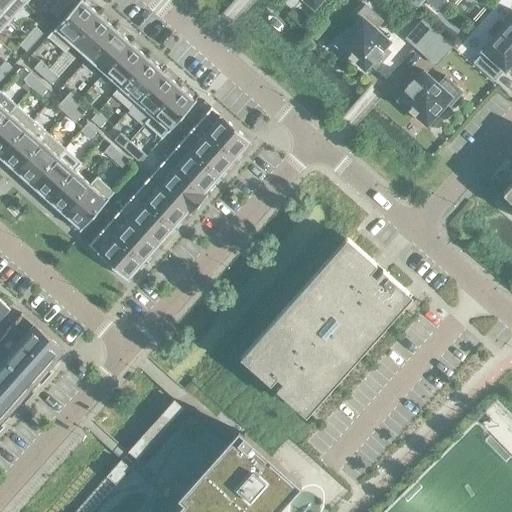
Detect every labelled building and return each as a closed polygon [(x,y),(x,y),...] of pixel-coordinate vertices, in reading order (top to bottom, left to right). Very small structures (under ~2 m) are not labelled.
[(0,0),(0,11),(10,20),(25,3),(21,0),(0,0)] [(65,51),(98,13),(83,0),(79,0),(47,37),(48,38),(49,37),(65,51)] [(57,17),(65,8),(57,1),(50,10),(57,17)] [(384,52),(382,50),(390,40),(376,28),(383,20),(365,4),(352,19),(356,22),(346,32),(347,32),(337,44),(348,54),(348,55),(354,60),(365,69),(373,60),(375,62),(384,52)] [(0,31),(10,20),(0,11),(0,31)] [(72,44),(87,58),(114,28),(98,13),(65,51),(65,52),(72,44)] [(505,71),(511,62),(511,16),(504,25),(498,20),(488,32),(493,37),(482,50),(505,71)] [(432,28),(423,19),(406,38),(415,46),(432,28)] [(34,42),(42,33),(35,26),(27,35),(34,42)] [(104,72),(131,42),(114,28),(87,58),(104,72)] [(432,28),(415,46),(436,65),(452,46),(432,28)] [(26,51),(34,42),(27,35),(19,44),(26,51)] [(104,72),(120,87),(147,56),(131,42),(104,72)] [(120,87),(136,101),(163,71),(147,56),(120,87)] [(34,68),(43,76),(49,68),(40,60),(34,68)] [(0,65),(0,72),(4,76),(12,67),(5,61),(0,65)] [(58,76),(49,68),(43,76),(52,84),(58,76)] [(463,92),(445,76),(438,84),(424,70),(416,80),(413,78),(404,88),(406,90),(398,99),(409,108),(408,109),(414,114),(415,113),(427,124),(437,113),(446,103),(450,106),(463,92)] [(145,122),(145,123),(179,85),(163,71),(136,101),(151,115),(145,122)] [(23,79),(32,87),(39,80),(30,72),(23,79)] [(41,95),(48,88),(39,80),(32,87),(41,95)] [(194,99),(179,85),(145,123),(161,137),(160,137),(162,139),(181,116),(196,99),(195,98),(194,99)] [(0,89),(0,123),(17,105),(0,89)] [(70,91),(64,99),(73,107),(79,99),(70,91)] [(58,106),(67,114),(73,107),(64,99),(58,106)] [(79,99),(73,107),(82,115),(88,107),(79,99)] [(17,105),(0,123),(0,156),(33,119),(17,105)] [(129,278),(144,261),(188,212),(190,213),(208,194),(206,192),(250,142),(250,143),(251,142),(212,106),(89,244),(129,280),(130,278),(129,278)] [(76,122),(82,115),(73,107),(67,114),(76,122)] [(97,111),(91,119),(100,127),(106,119),(97,111)] [(33,119),(0,156),(0,157),(16,171),(49,133),(33,119)] [(96,131),(87,123),(81,130),(90,138),(96,131)] [(114,139),(123,147),(130,140),(121,132),(114,139)] [(32,186),(65,148),(49,133),(16,171),(32,186)] [(139,148),(130,140),(123,147),(132,155),(139,148)] [(104,151),(113,159),(119,152),(110,144),(104,151)] [(32,186),(48,200),(75,170),(59,156),(66,148),(65,148),(32,186)] [(119,152),(113,159),(122,167),(128,160),(119,152)] [(75,170),(48,200),(64,214),(97,177),(97,176),(90,183),(75,170)] [(97,177),(64,214),(79,228),(79,229),(80,230),(115,191),(114,190),(113,190),(97,177)] [(511,181),(502,192),(509,197),(508,197),(511,200),(511,181)] [(246,360),(301,408),(407,288),(352,241),(246,360)] [(0,318),(9,309),(0,300),(0,318)] [(0,418),(46,367),(47,368),(64,350),(22,312),(0,336),(0,418)] [(183,407),(174,399),(160,415),(169,423),(183,407)] [(160,415),(142,435),(151,444),(169,423),(160,415)] [(238,428),(178,495),(183,500),(173,511),(276,511),(301,484),(238,428)] [(142,435),(128,451),(137,459),(151,444),(142,435)] [(116,483),(130,467),(121,459),(106,475),(116,483)]
